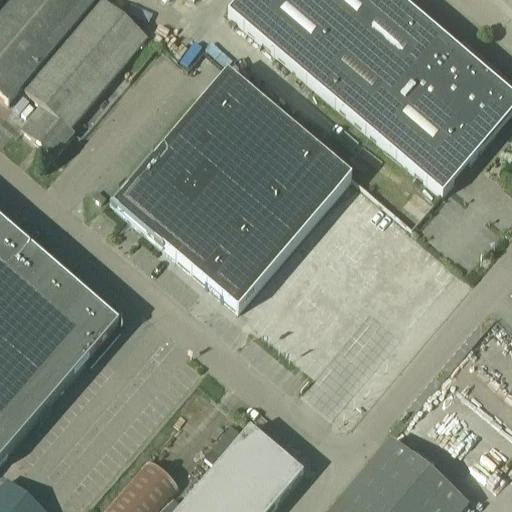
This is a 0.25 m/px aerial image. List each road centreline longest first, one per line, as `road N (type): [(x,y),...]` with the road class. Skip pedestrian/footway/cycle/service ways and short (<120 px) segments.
road 1 (unclassified): [(341,464),(0,176)]
road 2 (unclassified): [(341,464),(511,263)]
